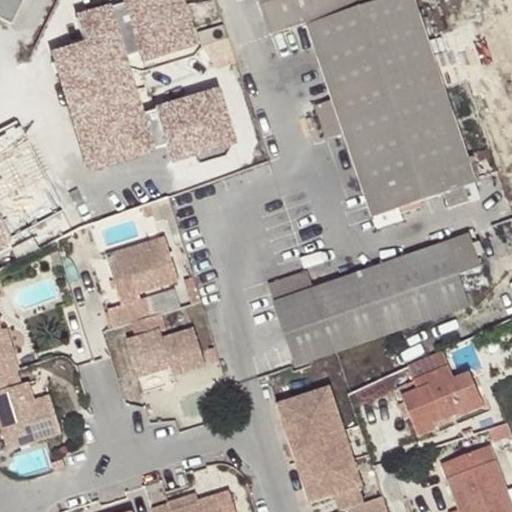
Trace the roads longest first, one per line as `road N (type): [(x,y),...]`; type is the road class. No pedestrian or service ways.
road 1 (residential): [(281,511),(254,427),(15,511)]
road 2 (residential): [(159,174),(76,181),(24,29),(43,0)]
